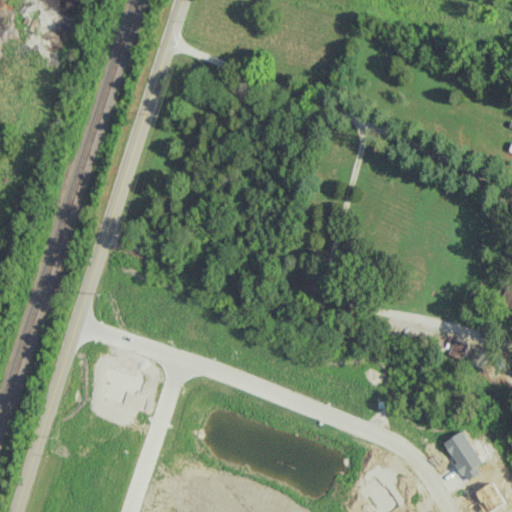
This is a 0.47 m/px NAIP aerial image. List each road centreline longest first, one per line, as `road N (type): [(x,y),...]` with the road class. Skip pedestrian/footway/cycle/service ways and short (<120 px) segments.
road 1 (residential): [(14,511),(168,43)]
road 2 (residential): [(79,314),(388,432),(415,450),(460,511)]
road 3 (residential): [(168,43),(511,187)]
road 4 (residential): [(134,511),(188,352)]
